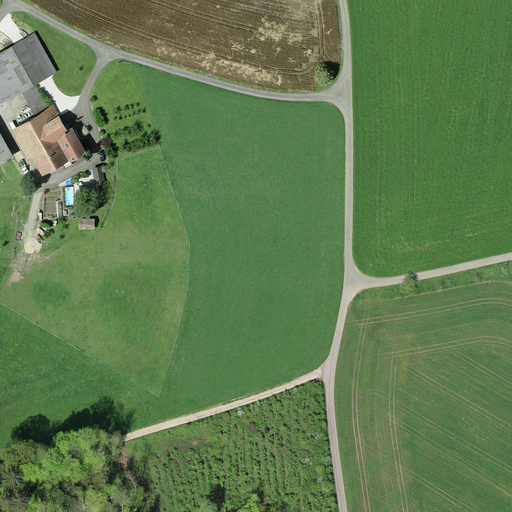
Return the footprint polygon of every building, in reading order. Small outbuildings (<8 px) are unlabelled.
[(35,37),(0,54),(0,100),(22,88),(32,83),(53,72),(35,37)] [(32,83),(22,88),(38,117),(47,112),(32,83)] [(55,108),(47,112),(38,117),(16,129),(31,158),(35,156),(44,171),(84,150),(72,128),(67,131),(55,108)] [(0,162),(12,156),(0,133),(0,162)] [(102,168),(94,169),(97,184),(104,182),(102,168)] [(94,220),(81,219),(81,228),(93,228),(94,220)]
